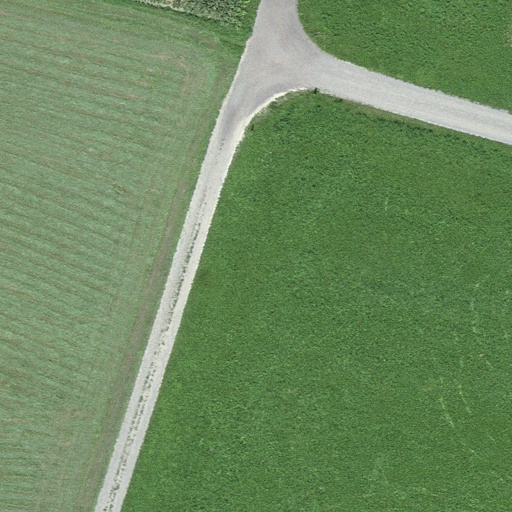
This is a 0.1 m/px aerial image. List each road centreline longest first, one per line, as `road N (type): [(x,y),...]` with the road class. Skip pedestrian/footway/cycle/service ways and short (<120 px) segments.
road 1 (track): [(296,51),(230,177),(124,511)]
road 2 (track): [(300,0),(296,51),(511,117)]
